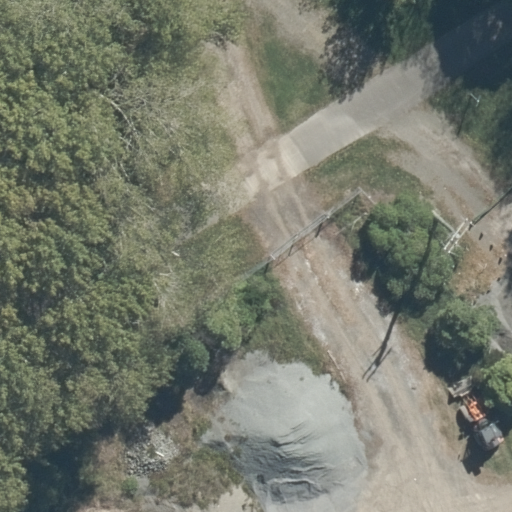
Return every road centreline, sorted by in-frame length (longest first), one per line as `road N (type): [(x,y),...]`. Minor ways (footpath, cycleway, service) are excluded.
road 1 (track): [(197,0),(280,171),(472,511)]
road 2 (track): [(271,0),(404,98),(511,220)]
